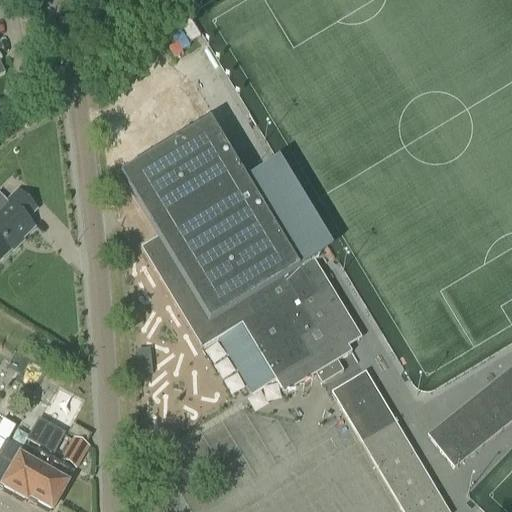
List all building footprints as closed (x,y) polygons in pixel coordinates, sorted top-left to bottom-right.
[(195,135),(172,97),(156,107),(159,112),(130,130),(150,162),(121,179),(158,240),(140,250),(201,352),(217,341),(251,396),(274,382),(283,396),(315,377),(321,387),(343,374),(337,363),(351,355),(347,349),(361,341),(314,264),(298,274),(209,126),(195,135)] [(337,250),(284,160),(253,178),(307,268),(337,250)] [(37,211),(17,190),(6,201),(0,195),(0,260),(33,229),(25,222),(37,211)] [(28,387),(45,395),(55,372),(38,364),(28,387)] [(454,471),(511,424),(511,369),(426,438),(454,471)] [(363,375),(330,396),(359,444),(361,446),(400,511),(446,511),(394,426),(363,375)] [(65,436),(38,421),(26,443),(52,458),(65,436)] [(92,436),(78,429),(73,426),(68,435),(74,439),(86,446),(92,436)] [(89,448),(86,446),(74,439),(61,462),(76,471),(89,448)] [(52,511),(67,487),(66,487),(73,474),(26,447),(22,454),(6,445),(5,446),(0,443),(0,489),(26,504),(28,500),(48,511),(52,511)]
